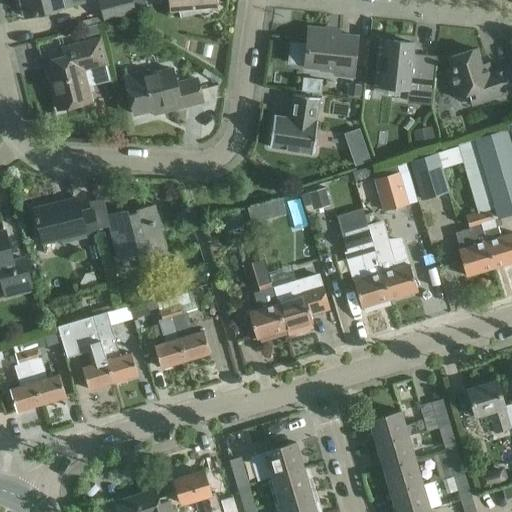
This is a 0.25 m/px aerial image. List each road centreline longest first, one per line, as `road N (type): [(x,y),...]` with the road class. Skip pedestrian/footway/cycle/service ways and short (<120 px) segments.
road 1 (residential): [(25,144),(49,157),(179,163),(227,152),(256,0)]
road 2 (residential): [(28,501),(75,447),(317,384)]
road 3 (residential): [(511,24),(299,0)]
road 4 (residential): [(317,384),(511,316)]
road 5 (residential): [(355,511),(317,384)]
